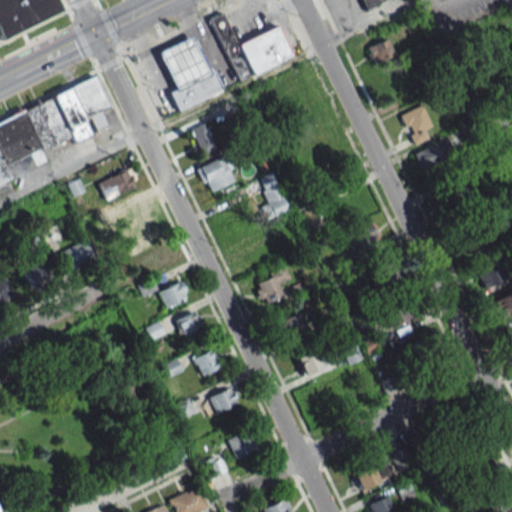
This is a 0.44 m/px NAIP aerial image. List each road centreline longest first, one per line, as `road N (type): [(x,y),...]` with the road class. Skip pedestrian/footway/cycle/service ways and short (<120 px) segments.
road 1 (residential): [(96,33),(324,511)]
road 2 (residential): [(511,441),(298,0)]
road 3 (residential): [(216,499),(511,353)]
road 4 (residential): [(71,511),(184,457)]
